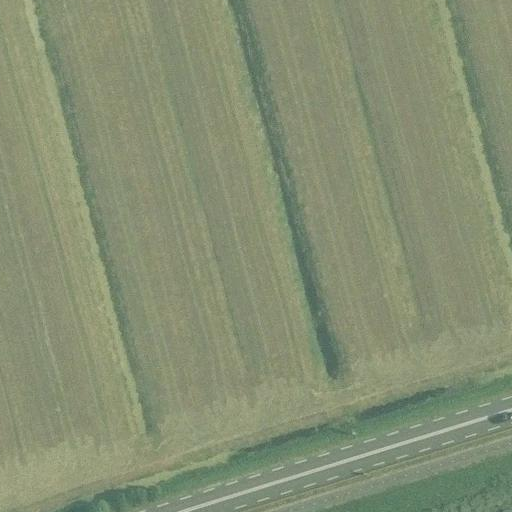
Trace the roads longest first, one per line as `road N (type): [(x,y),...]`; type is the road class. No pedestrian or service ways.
road 1 (primary): [(188,511),(511,411)]
road 2 (unclassified): [(291,511),(511,444)]
